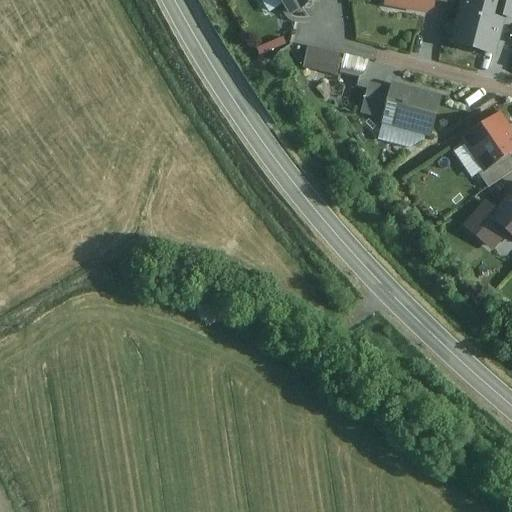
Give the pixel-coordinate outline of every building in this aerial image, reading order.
[(270,0),(285,23),(320,0),(270,0)] [(435,0),(375,0),(374,4),(432,16),(435,0)] [(511,0),(453,0),(443,40),(495,53),(504,21),(511,23),(511,0)] [(288,47),(280,29),(269,34),(252,41),(260,59),(288,47)] [(343,56),(309,49),(304,70),(339,77),(343,56)] [(442,95),(368,76),(360,111),(383,117),(380,128),(430,141),(442,95)] [(511,151),(511,127),(501,112),(455,143),(477,175),(511,151)] [(511,186),(491,215),(476,204),(458,228),(492,253),(507,233),(511,235),(511,186)]
